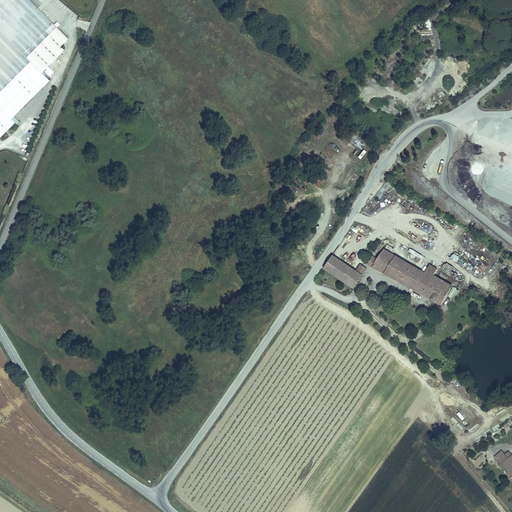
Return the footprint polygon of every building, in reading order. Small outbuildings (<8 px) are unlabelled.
[(0,0),(0,133),(13,120),(10,117),(48,79),(41,71),(61,51),(57,47),(66,38),(27,0),(0,0)] [(363,262),(374,268),(386,250),(379,246),(373,257),(368,254),(363,262)] [(410,249),(408,252),(420,258),(422,255),(410,249)] [(392,254),(392,253),(386,250),(374,268),(380,271),(392,254)] [(428,276),(430,274),(432,270),(423,265),(421,269),(392,253),(392,254),(380,271),(439,302),(447,287),(428,276)] [(363,277),(333,257),(325,270),(355,290),(363,277)] [(482,262),(476,269),(481,273),(487,267),(482,262)] [(428,276),(447,287),(449,284),(430,274),(428,276)] [(459,412),(456,414),(462,421),(465,418),(459,412)] [(490,455),(496,462),(504,455),(498,448),(490,455)] [(496,462),(501,468),(511,458),(511,456),(508,452),(504,455),(496,462)] [(511,476),(511,458),(501,468),(510,479),(511,476)]
